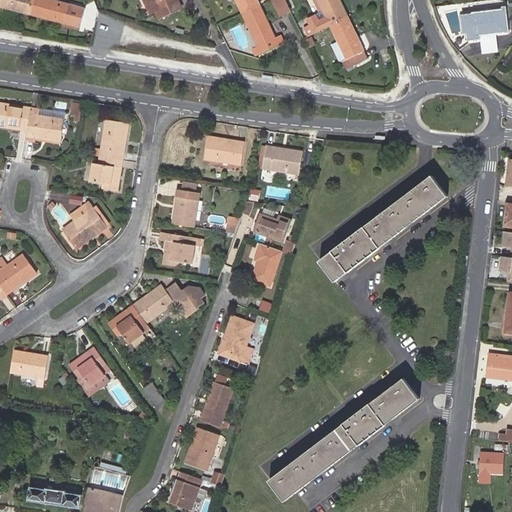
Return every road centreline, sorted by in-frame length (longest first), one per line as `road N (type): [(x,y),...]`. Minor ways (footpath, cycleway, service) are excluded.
road 1 (tertiary): [(409,104),(0,45)]
road 2 (residential): [(428,386),(354,288),(484,188)]
road 3 (tertiary): [(159,100),(310,121),(413,122)]
road 4 (residential): [(132,511),(156,484),(223,288)]
road 5 (residential): [(159,100),(139,224),(75,279)]
road 6 (residential): [(464,387),(484,188)]
road 7 (tertiary): [(0,75),(159,100)]
road 8 (residential): [(313,498),(427,409)]
road 9 (unknown): [(438,138),(331,224)]
